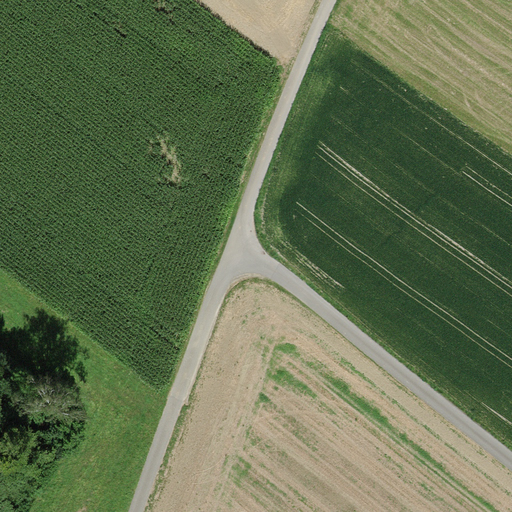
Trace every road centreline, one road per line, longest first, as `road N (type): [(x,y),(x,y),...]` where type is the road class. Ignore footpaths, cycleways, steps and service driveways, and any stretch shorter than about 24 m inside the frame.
road 1 (track): [(334,0),(128,511)]
road 2 (track): [(234,253),(268,269),(511,459)]
